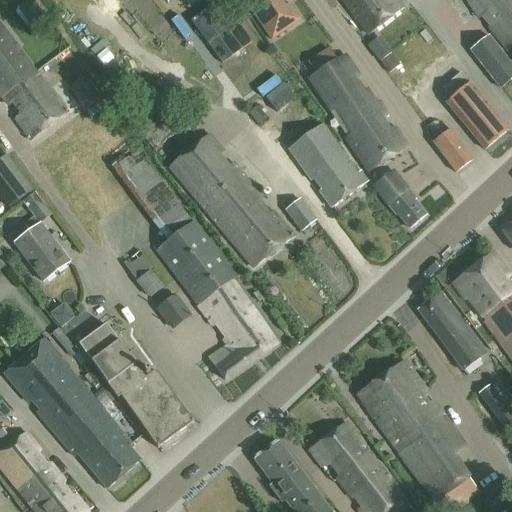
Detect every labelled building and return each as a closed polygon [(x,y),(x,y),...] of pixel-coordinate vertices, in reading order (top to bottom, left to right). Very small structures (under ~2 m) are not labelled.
[(27,0),(14,12),(37,42),(53,29),(31,0),(27,0)] [(272,40),(301,21),(290,5),(285,8),(280,0),(273,0),(253,14),(272,40)] [(342,0),(368,35),(406,5),(402,0),(342,0)] [(511,0),(465,0),(479,18),(483,16),(490,25),(488,27),(507,51),(511,47),(511,0)] [(39,77),(0,26),(0,95),(8,106),(12,103),(19,113),(15,119),(31,140),(68,113),(43,80),(39,77)] [(303,61),(332,46),(321,26),(292,40),(303,61)] [(500,89),(511,79),(511,65),(489,36),(470,51),(500,89)] [(380,62),(389,73),(399,66),(391,55),(380,62)] [(359,77),(345,57),(309,78),(331,112),(336,109),(353,135),(346,139),(368,173),(407,148),(396,129),(389,130),(381,118),(386,114),(379,103),(378,104),(368,89),(364,91),(357,80),(359,77)] [(469,84),(460,73),(442,88),(451,100),(446,104),(484,150),(509,130),(471,83),(469,84)] [(85,111),(98,101),(83,79),(69,89),(85,111)] [(264,102),(276,116),(293,101),(281,87),(264,102)] [(321,191),(334,208),(366,184),(322,125),(288,150),(313,184),(317,180),(324,189),(321,191)] [(455,173),(473,160),(451,130),(433,143),(455,173)] [(77,152),(94,148),(91,134),(74,138),(77,152)] [(230,168),(219,155),(224,151),(210,135),(170,168),(253,268),(294,237),(274,212),(270,216),(259,203),(263,200),(234,165),(230,168)] [(155,157),(162,151),(156,144),(149,149),(155,157)] [(193,223),(134,147),(109,166),(167,242),(157,250),(213,326),(216,324),(226,338),(223,340),(227,346),(209,358),(225,380),(278,343),(233,279),(236,277),(194,222),(193,223)] [(426,217),(413,201),(415,200),(393,172),(374,187),(397,216),(398,215),(410,230),(426,217)] [(22,178),(0,194),(0,195),(11,209),(33,192),(22,178)] [(43,283),(69,263),(40,224),(51,215),(34,193),(22,202),(34,217),(24,225),(29,231),(13,243),(43,283)] [(301,233),(316,221),(300,199),(284,211),(301,233)] [(511,223),(503,232),(511,243),(511,223)] [(149,299),(164,286),(150,270),(151,269),(140,254),(125,265),(136,281),(135,282),(149,299)] [(511,336),(511,282),(510,281),(511,279),(493,254),(453,283),(500,346),(511,336)] [(486,354),(440,293),(417,310),(463,371),(486,354)] [(160,315),(173,332),(189,320),(176,303),(160,315)] [(99,330),(85,311),(59,330),(89,366),(92,364),(108,385),(118,399),(121,397),(158,448),(193,423),(156,372),(145,379),(106,325),(99,330)] [(511,336),(500,346),(511,361),(511,336)] [(37,413),(54,433),(94,400),(44,341),(4,375),(29,403),(33,400),(41,410),(37,413)] [(404,362),(357,396),(434,503),(436,501),(443,511),(456,511),(481,494),(468,478),(453,458),(465,446),(433,401),(428,403),(423,395),(425,392),(404,362)] [(505,430),(511,424),(511,417),(490,387),(479,394),(505,430)] [(132,445),(94,400),(54,433),(74,457),(77,454),(107,489),(140,461),(129,447),(132,445)] [(0,415),(0,441),(13,431),(0,415)] [(352,431),(346,423),(310,451),(323,468),(331,464),(339,475),(336,479),(352,499),(354,497),(362,507),(358,510),(360,511),(387,511),(404,499),(362,446),(364,444),(354,429),(352,431)] [(41,451),(27,433),(0,454),(0,466),(36,511),(89,511),(93,508),(87,501),(83,504),(76,495),(73,496),(64,485),(65,482),(50,463),(47,464),(39,454),(41,451)] [(330,511),(330,510),(278,442),(254,460),(273,484),(269,487),(282,503),(285,501),(293,511),(330,511)]
